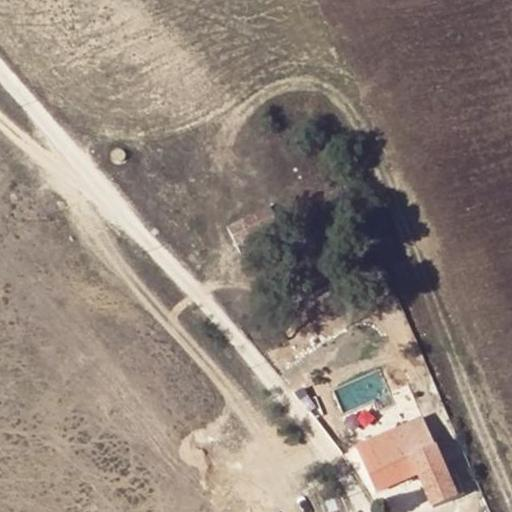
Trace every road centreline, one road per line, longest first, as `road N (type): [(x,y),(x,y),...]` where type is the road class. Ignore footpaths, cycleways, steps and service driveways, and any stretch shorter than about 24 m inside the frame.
road 1 (track): [(173,270),(265,96),(289,82),(321,87),(356,112),(378,155),(511,479)]
road 2 (track): [(0,72),(310,427),(364,511)]
road 3 (track): [(101,187),(35,154),(0,121)]
